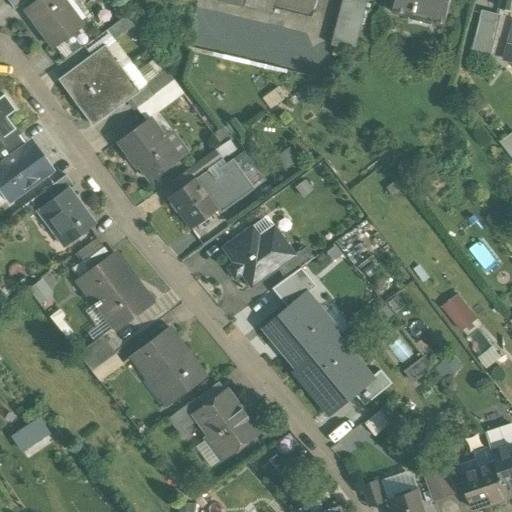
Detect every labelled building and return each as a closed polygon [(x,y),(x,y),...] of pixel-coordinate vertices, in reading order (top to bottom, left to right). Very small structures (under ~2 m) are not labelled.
[(6,0),(14,10),(28,0),(6,0)] [(62,0),(37,0),(24,10),(52,49),(82,27),(62,0)] [(212,0),(270,14),(273,0),(212,0)] [(273,0),(271,10),(311,19),(313,13),(316,0),(273,0)] [(366,0),(341,0),(329,46),(353,52),(366,0)] [(451,0),(392,0),(389,11),(406,15),(412,12),(413,9),(427,13),(427,15),(432,22),(445,25),(451,0)] [(511,0),(502,0),(500,8),(511,11),(511,9),(511,0)] [(499,18),(484,14),(479,36),(480,36),(494,40),(499,18)] [(125,17),(106,31),(113,41),(133,27),(125,17)] [(494,40),(480,36),(475,53),(489,57),(494,40)] [(137,94),(103,48),(58,81),(92,127),(137,94)] [(229,108),(241,97),(215,69),(203,80),(229,108)] [(166,72),(146,86),(154,96),(173,81),(166,72)] [(154,96),(147,101),(157,114),(183,95),(173,81),(154,96)] [(0,111),(0,148),(17,135),(0,111)] [(163,142),(146,119),(116,141),(127,155),(129,153),(150,181),(177,161),(163,142)] [(511,158),(511,131),(499,140),(511,158)] [(188,153),(173,134),(163,142),(177,161),(188,153)] [(17,135),(0,148),(0,165),(26,146),(17,135)] [(0,165),(0,190),(8,202),(50,171),(30,143),(26,146),(0,165)] [(212,153),(183,174),(190,183),(194,180),(195,181),(220,163),(212,153)] [(410,181),(405,175),(396,182),(401,188),(410,181)] [(65,176),(45,191),(52,199),(67,188),(67,189),(72,186),(65,176)] [(195,181),(194,180),(190,183),(168,199),(190,229),(215,211),(195,181)] [(396,182),(387,189),(392,195),(401,188),(396,182)] [(67,189),(67,188),(52,199),(36,210),(64,247),(94,225),(67,189)] [(264,244),(252,228),(223,248),(251,288),(276,270),(295,257),(294,257),(278,234),(264,244)] [(173,243),(181,256),(201,244),(193,231),(173,243)] [(313,257),(325,273),(347,258),(336,242),(313,257)] [(295,257),(276,270),(284,281),(300,269),(313,260),(306,249),(294,257),(295,257)] [(112,254),(74,282),(91,304),(89,305),(91,309),(95,306),(102,316),(100,318),(109,331),(148,303),(112,254)] [(300,269),(284,281),(271,290),(287,310),(306,294),(316,288),(300,269)] [(42,280),(29,290),(37,302),(50,293),(42,280)] [(457,293),(442,306),(462,331),(478,318),(457,293)] [(325,316),(306,294),(287,310),(263,330),(297,371),(337,338),(348,329),(332,310),(325,316)] [(183,350),(168,329),(128,357),(164,405),(201,378),(182,351),(183,350)] [(114,355),(99,335),(76,353),(90,372),(114,355)] [(371,379),(337,338),(297,371),(294,373),(328,414),(353,394),(371,379)] [(486,366),(502,357),(496,347),(481,356),(486,366)] [(114,355),(90,372),(98,381),(121,364),(114,355)] [(406,371),(413,382),(427,372),(420,361),(406,371)] [(380,372),(371,379),(353,394),(363,407),(391,384),(380,372)] [(202,409),(192,417),(196,422),(208,438),(204,440),(219,461),(227,456),(232,456),(240,450),(241,445),(258,433),(251,424),(247,424),(225,393),(202,409)] [(195,399),(166,421),(177,436),(196,422),(192,417),(192,416),(202,409),(195,399)] [(8,435),(21,453),(49,432),(36,415),(8,435)] [(511,446),(493,453),(508,500),(511,498),(511,446)] [(490,447),(473,453),(479,470),(496,464),(490,447)] [(445,462),(422,470),(433,502),(456,494),(445,462)] [(496,464),(479,470),(466,471),(462,476),(474,511),(508,500),(496,464)] [(381,504),(374,483),(363,487),(370,507),(381,504)] [(423,511),(416,491),(386,501),(389,511),(423,511)] [(239,511),(227,497),(218,505),(223,511),(239,511)]
